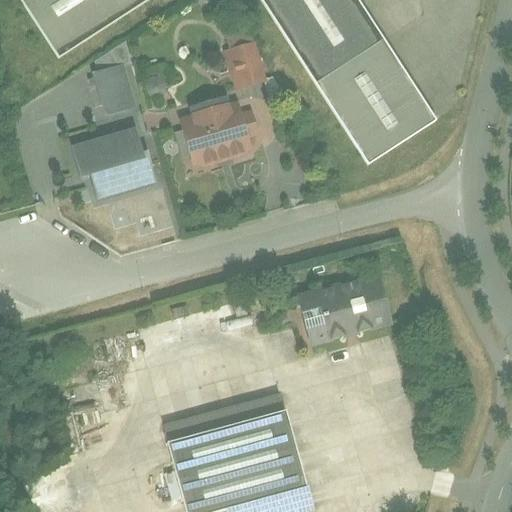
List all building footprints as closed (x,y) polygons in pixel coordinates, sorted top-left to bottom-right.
[(23,0),(61,57),(148,0),(260,0),(364,160),(428,118),(350,0),(23,0)] [(252,46),(226,52),(235,90),(262,83),(252,46)] [(97,74),(89,77),(102,120),(139,109),(122,49),(92,58),(97,74)] [(234,104),(173,118),(185,168),(246,154),(234,104)] [(145,161),(138,136),(75,153),(84,188),(92,186),(97,204),(159,187),(151,159),(145,161)] [(376,275),(299,297),(312,344),(390,322),(376,275)] [(305,511),(274,397),(159,425),(180,511),(305,511)]
